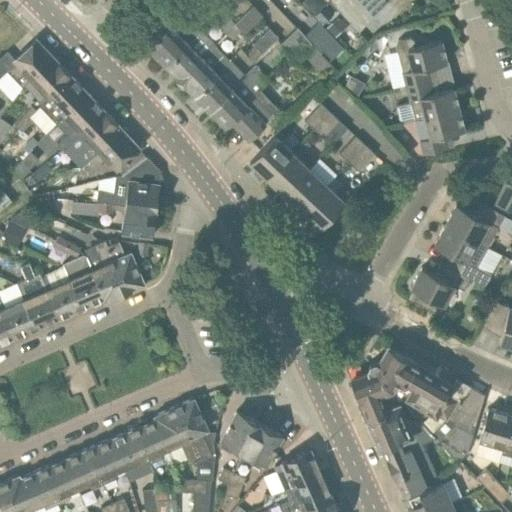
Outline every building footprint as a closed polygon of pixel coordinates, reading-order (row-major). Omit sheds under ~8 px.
[(136,33),(151,49),(186,15),(171,0),(156,0),(155,1),(161,7),(157,11),(158,12),(136,33)] [(219,0),(200,0),(198,2),(204,10),(214,1),(216,3),(219,0)] [(301,0),(321,21),(328,15),(314,0),(301,0)] [(351,24),(362,14),(347,0),(340,0),(334,6),(351,24)] [(382,7),(375,0),(362,0),(360,3),(372,16),(382,7)] [(234,23),(241,31),(244,34),(263,17),(253,6),(234,23)] [(151,49),(166,64),(200,30),(186,15),(151,49)] [(220,27),(225,32),(234,23),(229,18),(220,27)] [(323,28),(333,38),(341,29),(332,20),(323,28)] [(234,23),(225,32),(232,40),(241,31),(234,23)] [(342,47),(333,38),(323,28),(319,23),(305,37),(312,45),(313,46),(316,43),(331,58),(342,47)] [(459,43),(453,24),(442,27),(445,37),(448,36),(451,45),(459,43)] [(255,46),(261,53),(278,37),(269,28),(252,44),(255,46)] [(303,52),(312,45),(305,37),(297,28),(288,36),(303,52)] [(173,73),(179,80),(215,45),(200,30),(166,64),(174,72),(173,73)] [(296,58),(303,52),(288,36),(280,44),(295,60),(296,58)] [(32,78),(54,56),(36,38),(14,59),(6,50),(0,56),(0,76),(6,71),(21,86),(22,85),(23,86),(32,78)] [(405,86),(431,79),(427,67),(447,62),(441,40),(415,47),(414,40),(409,38),(397,41),(395,44),(397,51),(384,54),(392,87),(405,84),(405,86)] [(186,85),(194,93),(230,60),(215,45),(179,80),(185,86),(186,85)] [(312,45),(303,52),(296,58),(302,65),(308,59),(321,72),(329,63),(313,46),(312,45)] [(261,53),(255,46),(246,54),(253,61),(261,53)] [(49,95),(71,74),(54,56),(32,78),(23,86),(40,103),(38,105),(49,95)] [(194,93),(209,108),(245,75),(230,60),(194,93)] [(249,138),(268,120),(288,103),(277,92),(279,90),(255,65),(245,75),(209,108),(225,124),(230,119),(249,138)] [(56,123),(88,92),(71,74),(49,95),(38,105),(56,123)] [(356,97),(364,82),(350,75),(345,87),(356,97)] [(423,117),(459,108),(453,87),(434,92),(431,79),(405,86),(409,100),(412,110),(421,108),(423,117)] [(66,148),(80,135),(105,110),(88,92),(56,123),(66,134),(56,143),(62,150),(63,151),(66,148)] [(304,120),(314,129),(330,111),(321,102),(304,120)] [(23,116),(30,122),(38,112),(30,106),(23,116)] [(428,138),(420,140),(424,153),(448,147),(445,134),(464,129),(459,108),(423,117),(428,138)] [(80,135),(96,151),(97,152),(122,128),(105,110),(80,135)] [(330,111),(314,129),(323,137),(339,120),(330,111)] [(30,122),(23,116),(14,126),(18,129),(22,132),(23,131),(30,122)] [(0,140),(10,125),(0,118),(0,140)] [(87,175),(104,159),(120,174),(123,173),(146,156),(138,148),(140,146),(122,128),(97,152),(96,151),(82,165),(79,167),(80,167),(87,175)] [(28,135),(23,131),(22,132),(18,129),(15,133),(24,140),(28,135)] [(250,161),(267,178),(292,152),(274,135),(250,161)] [(339,152),(348,161),(365,144),(356,135),(339,152)] [(365,144),(348,161),(358,170),(374,153),(365,144)] [(22,176),(38,159),(29,151),(13,168),(22,176)] [(267,178),(285,194),(310,168),(292,152),(267,178)] [(123,204),(156,209),(160,183),(161,170),(147,155),(146,156),(123,173),(120,174),(115,175),(113,192),(98,190),(96,201),(123,204)] [(333,180),(341,171),(324,156),(317,165),(333,180)] [(285,194),(302,211),(327,184),(310,168),(285,194)] [(31,175),(36,181),(37,182),(45,176),(39,169),(31,175)] [(506,211),(511,199),(511,184),(506,182),(494,204),(506,211)] [(327,184),(302,211),(320,228),(345,201),(327,184)] [(35,198),(56,199),(57,190),(34,194),(35,198)] [(4,192),(0,194),(0,208),(11,200),(4,192)] [(71,213),(97,215),(98,203),(72,201),(71,213)] [(445,223),(488,246),(499,226),(498,226),(505,214),(481,201),(480,203),(481,203),(475,214),(456,203),(445,223)] [(123,204),(120,231),(153,235),(156,209),(123,204)] [(35,230),(41,217),(24,208),(11,218),(35,230)] [(26,228),(10,219),(0,238),(17,246),(26,228)] [(477,266),(488,246),(445,223),(434,243),(453,254),(448,264),(447,263),(446,265),(470,278),(477,266)] [(45,248),(48,236),(34,232),(31,244),(45,248)] [(53,245),(65,251),(69,242),(58,236),(53,245)] [(147,255),(149,242),(139,240),(137,253),(147,255)] [(106,299),(124,291),(111,260),(114,258),(108,245),(106,246),(104,241),(84,249),(88,259),(92,268),(106,299)] [(111,260),(124,291),(144,283),(130,250),(123,253),(118,241),(108,245),(114,258),(111,260)] [(69,242),(65,251),(75,256),(80,247),(69,242)] [(105,300),(106,299),(92,268),(88,259),(83,261),(87,269),(69,277),(82,307),(104,297),(105,300)] [(36,326),(59,317),(42,279),(39,272),(35,274),(29,260),(18,265),(25,280),(16,284),(18,287),(23,298),(36,326)] [(59,317),(82,307),(69,277),(68,277),(63,265),(45,273),(44,270),(39,272),(42,279),(59,317)] [(464,290),(470,278),(446,265),(445,266),(446,267),(441,277),(422,266),(411,287),(418,291),(413,299),(434,311),(439,302),(443,305),(454,285),(464,290)] [(0,306),(14,336),(36,326),(23,298),(18,287),(16,284),(0,290),(0,306)] [(499,342),(511,345),(511,306),(503,304),(496,300),(482,325),(483,326),(484,325),(501,335),(499,342)] [(0,342),(14,336),(0,306),(0,342)] [(370,363),(405,402),(407,398),(408,396),(414,385),(404,379),(414,361),(388,345),(380,360),(370,363)] [(452,383),(414,361),(404,379),(414,385),(408,396),(407,398),(448,420),(437,439),(456,461),(468,451),(485,394),(470,385),(456,377),(452,383)] [(400,404),(405,402),(370,363),(366,372),(351,378),(367,418),(400,404)] [(174,406),(187,437),(190,436),(200,458),(197,460),(196,461),(196,471),(195,480),(193,480),(193,492),(192,511),(207,511),(214,452),(211,453),(202,433),(208,430),(194,397),(174,406)] [(367,418),(370,424),(380,447),(412,435),(409,428),(410,427),(400,404),(367,418)] [(168,446),(169,447),(179,443),(188,464),(196,461),(197,460),(200,458),(190,436),(187,437),(174,406),(155,414),(169,446),(168,446)] [(502,450),(503,450),(511,419),(511,414),(488,407),(477,443),(502,450)] [(233,447),(243,452),(260,423),(237,410),(217,446),(230,452),(233,447)] [(153,468),(173,459),(173,457),(169,447),(168,446),(169,446),(155,414),(154,415),(155,418),(133,427),(143,449),(144,449),(147,455),(153,468)] [(511,455),(511,419),(503,450),(502,450),(501,453),(511,455)] [(408,495),(429,485),(437,478),(423,444),(437,438),(423,422),(410,427),(409,428),(412,435),(380,447),(380,448),(381,448),(403,497),(408,495)] [(250,463),(263,470),(283,435),(260,423),(243,452),(253,458),(250,463)] [(123,467),(128,479),(153,468),(147,455),(144,449),(143,449),(133,427),(111,437),(123,466),(122,466),(123,467)] [(113,471),(123,467),(122,466),(123,466),(111,437),(88,447),(104,483),(115,478),(116,478),(113,471)] [(90,488),(104,483),(88,447),(65,457),(78,487),(88,483),(90,488)] [(292,485),(321,473),(311,449),(273,465),(283,489),(291,486),(292,486),(292,485)] [(70,498),(67,491),(78,487),(65,457),(42,467),(58,503),(69,499),(70,498)] [(44,509),(58,503),(42,467),(21,477),(19,474),(18,474),(32,507),(42,503),(44,509)] [(217,479),(228,484),(234,473),(222,468),(217,479)] [(476,477),(485,486),(494,477),(485,468),(476,477)] [(234,473),(228,484),(225,493),(236,498),(245,477),(234,473)] [(284,511),(293,511),(294,511),(333,495),(332,494),(331,495),(321,473),(292,485),(292,486),(291,486),(295,497),(280,503),(284,511)] [(20,511),(21,511),(32,507),(18,474),(0,482),(0,483),(11,511),(20,511)] [(494,477),(485,486),(501,503),(510,494),(494,477)] [(413,511),(428,511),(451,502),(442,480),(439,482),(437,478),(429,485),(408,495),(412,504),(410,504),(413,511)] [(180,492),(193,492),(193,480),(180,479),(180,492)] [(11,511),(0,483),(0,511),(11,511)] [(155,487),(157,501),(158,510),(158,511),(175,511),(176,503),(175,498),(174,485),(155,487)] [(155,487),(142,488),(145,511),(146,511),(158,510),(155,487)] [(340,511),(333,495),(294,511),(340,511)] [(111,504),(114,511),(121,511),(127,509),(122,499),(111,504)] [(455,511),(451,502),(428,511),(455,511)]
